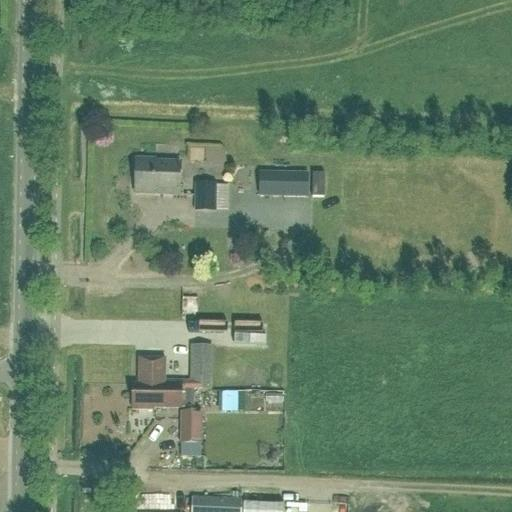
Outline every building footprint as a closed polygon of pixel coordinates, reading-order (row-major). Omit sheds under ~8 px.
[(187,149),(187,162),(220,163),(220,150),(187,149)] [(135,160),(135,195),(179,196),(180,163),(155,163),(155,161),(135,160)] [(259,174),(259,182),(259,198),(272,198),(307,199),(307,175),(259,174)] [(227,187),(216,187),(216,185),(193,185),(192,214),(216,214),(216,211),(227,212),(227,187)] [(198,340),(198,300),(184,300),(183,339),(198,340)] [(152,392),(195,393),(195,391),(212,391),(212,347),(191,347),(191,383),(165,383),(165,361),(138,360),(138,386),(138,387),(152,387),(152,392)] [(167,375),(189,374),(188,361),(166,362),(167,375)] [(138,387),(138,386),(133,386),(133,411),(153,411),(153,409),(194,409),(195,393),(152,392),(152,387),(138,387)] [(181,414),(180,446),(180,457),(200,457),(200,446),(201,414),(181,414)] [(192,500),(192,511),(240,511),(240,502),(192,500)]
